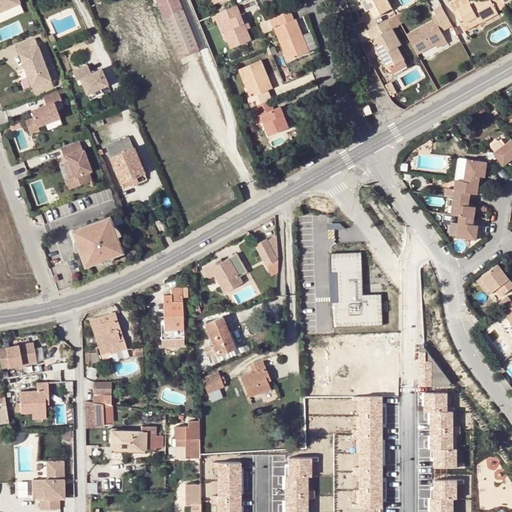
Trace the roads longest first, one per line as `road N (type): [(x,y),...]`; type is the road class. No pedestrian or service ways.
road 1 (secondary): [(52,307),(135,274),(326,170)]
road 2 (residential): [(84,511),(78,342),(61,319)]
road 3 (secondary): [(370,146),(511,67)]
road 4 (residential): [(370,146),(455,281)]
road 5 (residential): [(370,146),(307,0)]
road 6 (residential): [(52,307),(0,159)]
road 7 (residential): [(455,281),(465,343),(511,403)]
road 8 (residential): [(397,275),(326,170)]
